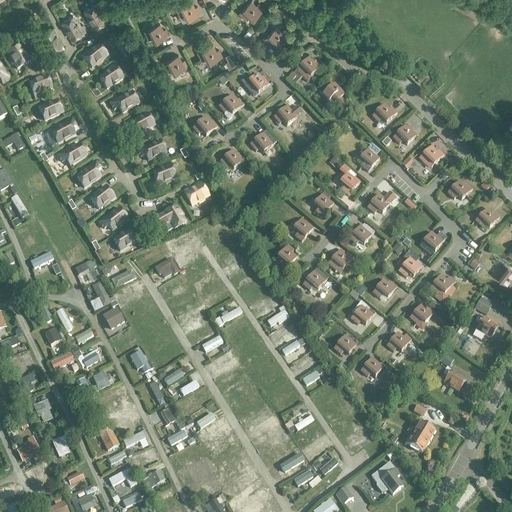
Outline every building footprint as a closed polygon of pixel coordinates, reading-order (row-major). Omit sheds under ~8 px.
[(192,1),(176,9),(180,17),(182,23),(187,21),(198,15),(201,14),(197,7),(195,8),(192,1)] [(259,3),(256,6),(251,1),(239,13),(245,20),(248,16),(253,21),(265,9),(259,3)] [(106,14),(102,16),(95,5),(84,11),(88,18),(86,19),(89,24),(91,23),(94,28),(109,20),(106,14)] [(83,25),(79,27),(73,16),(62,22),(71,39),(86,31),(83,25)] [(165,29),(163,30),(160,24),(144,31),(148,40),(152,38),(155,43),(169,36),(165,29)] [(283,30),(281,32),(276,27),(264,39),(270,45),(274,42),(278,46),(289,35),(283,30)] [(59,51),(64,48),(52,28),(41,34),(45,41),(43,42),(46,47),(48,46),(51,51),(56,47),(59,51)] [(219,50),(216,51),(213,45),(197,53),(201,61),(206,59),(208,64),(223,57),(219,50)] [(29,57),(25,59),(19,47),(7,54),(11,60),(9,61),(12,66),(14,65),(17,70),(32,62),(29,57)] [(92,69),(107,57),(99,47),(89,55),(86,52),(81,56),(92,69)] [(120,51),(125,59),(129,57),(124,49),(120,51)] [(171,69),(174,74),(185,68),(178,55),(163,63),(167,71),(171,69)] [(315,63),(314,64),(308,59),(288,79),(291,83),(293,82),(296,85),(302,78),(307,84),(313,79),(312,78),(321,69),(315,63)] [(99,80),(106,91),(122,80),(113,66),(108,69),(110,72),(99,80)] [(8,75),(5,77),(0,68),(0,80),(2,85),(11,80),(8,75)] [(255,90),(258,95),(268,87),(258,75),(245,86),(251,93),(255,90)] [(29,85),(35,101),(41,98),(39,95),(52,90),(47,78),(29,85)] [(334,106),(338,111),(346,104),(341,99),(345,96),(334,85),(322,97),(328,104),(325,107),(326,108),(324,109),(327,111),(328,110),(329,111),(332,107),(332,108),(334,106)] [(122,115),(138,105),(132,94),(116,103),(114,100),(109,103),(114,112),(118,109),(122,115)] [(239,100),(237,102),(232,96),(219,107),(225,115),(225,117),(227,120),(229,121),(232,118),(232,116),(245,107),(239,100)] [(45,122),(62,114),(57,102),(45,108),(43,104),(38,107),(45,122)] [(382,120),(386,125),(395,116),(384,105),(372,117),(378,124),(382,120)] [(297,108),(291,112),(287,107),(274,118),(280,126),(283,123),(287,127),(297,119),(296,118),(302,114),(297,108)] [(12,110),(17,118),(21,116),(16,108),(12,110)] [(137,136),(154,127),(148,116),(131,125),(130,122),(125,124),(129,133),(134,131),(137,136)] [(202,133),(206,138),(215,130),(205,118),(192,129),(198,136),(202,133)] [(51,133),(57,145),(74,136),(71,130),(76,127),(71,119),(66,122),(68,125),(51,133)] [(403,142),(407,146),(416,137),(406,127),(393,138),(400,145),(403,142)] [(260,150),(264,155),(274,146),(264,134),(250,146),(256,153),(260,150)] [(24,149),(17,135),(4,142),(5,142),(1,144),(4,150),(14,145),(18,152),(24,149)] [(148,162),(166,154),(160,143),(143,150),(142,147),(137,149),(141,158),(145,156),(148,162)] [(69,167),(86,157),(80,146),(64,155),(62,152),(57,155),(62,163),(66,161),(69,167)] [(361,168),(368,174),(380,160),(376,157),(380,153),(372,146),(360,160),(364,164),(361,168)] [(431,169),(444,157),(433,146),(419,160),(425,166),(427,165),(431,169)] [(179,153),(184,160),(188,158),(183,150),(179,153)] [(230,167),(234,172),(244,164),(234,152),(220,163),(226,170),(230,167)] [(39,157),(44,165),(48,162),(43,154),(39,157)] [(302,158),(297,162),(300,166),(305,162),(302,158)] [(402,166),(406,170),(412,164),(408,160),(402,166)] [(77,179),(84,189),(100,178),(96,173),(100,170),(95,162),(90,165),(92,168),(77,179)] [(164,184),(165,186),(171,183),(170,182),(175,179),(169,164),(164,166),(165,170),(153,174),(157,186),(164,184)] [(344,167),(339,173),(345,178),(340,184),(344,187),(341,191),(348,198),(359,184),(354,180),(356,177),(344,167)] [(0,190),(1,192),(12,186),(4,171),(0,172),(0,190)] [(465,183),(463,185),(460,182),(447,195),(453,201),(457,198),(462,202),(473,191),(465,183)] [(198,203),(199,205),(204,202),(203,201),(208,198),(200,183),(194,186),(196,190),(185,196),(191,207),(198,203)] [(90,200),(98,210),(103,207),(104,208),(109,205),(108,203),(114,199),(106,188),(90,200)] [(315,213),(322,219),(333,206),(322,196),(313,206),(317,209),(315,213)] [(378,212),(382,215),(390,206),(378,196),(367,209),(374,215),(378,212)] [(67,204),(72,212),(76,210),(71,202),(67,204)] [(180,211),(178,212),(176,207),(164,214),(165,215),(159,218),(157,215),(150,219),(157,231),(163,228),(167,234),(174,230),(174,231),(185,224),(182,218),(183,217),(180,211)] [(108,227),(112,232),(127,220),(119,210),(105,222),(103,219),(98,222),(104,230),(108,227)] [(485,226),(489,231),(498,222),(487,210),(475,223),(481,229),(485,226)] [(294,237),(301,243),(313,230),(301,220),(293,230),(297,233),(294,237)] [(366,227),(364,230),(360,227),(349,240),(356,246),(359,243),(364,246),(374,234),(366,227)] [(113,241),(120,252),(136,243),(133,237),(137,235),(133,230),(113,241)] [(440,234),(437,238),(431,234),(420,247),(427,253),(430,249),(435,253),(447,239),(440,234)] [(91,245),(96,253),(100,250),(95,243),(91,245)] [(278,266),(286,272),(297,259),(291,254),(294,251),(288,246),(277,258),(282,262),(278,266)] [(36,261),(42,274),(56,267),(47,249),(41,253),(43,257),(36,261)] [(346,255),(345,257),(339,252),(328,265),(339,275),(352,260),(346,255)] [(15,264),(10,254),(2,258),(1,256),(0,256),(0,268),(1,270),(15,264)] [(364,264),(368,268),(375,260),(370,256),(364,264)] [(409,275),(413,279),(421,269),(410,259),(398,273),(406,279),(409,275)] [(171,260),(155,270),(159,277),(162,276),(164,280),(172,275),(174,277),(179,274),(171,260)] [(499,279),(511,288),(511,286),(511,269),(504,264),(499,271),(503,274),(499,279)] [(313,289),(317,292),(328,279),(316,269),(302,286),(309,293),(313,289)] [(111,285),(115,294),(137,283),(133,274),(111,285)] [(448,278),(445,281),(440,277),(429,290),(436,297),(439,293),(448,300),(456,290),(452,287),(455,283),(448,278)] [(391,284),(389,286),(384,281),(372,294),(379,300),(382,296),(387,301),(397,289),(391,284)] [(111,305),(111,304),(115,302),(114,299),(109,302),(100,284),(92,288),(98,301),(90,304),(95,313),(103,309),(111,305)] [(475,310),(486,317),(493,306),(481,299),(475,310)] [(53,322),(43,301),(35,304),(46,326),(53,322)] [(281,314),(267,323),(271,329),(277,324),(279,326),(290,319),(285,312),(286,311),(286,312),(288,310),(285,306),(279,310),(281,314)] [(361,322),(365,326),(374,317),(362,307),(351,320),(358,326),(361,322)] [(428,310),(426,312),(421,307),(409,320),(416,326),(419,323),(424,327),(434,315),(428,310)] [(221,320),(224,325),(242,315),(239,309),(228,315),(227,313),(222,316),(224,318),(221,320)] [(116,310),(103,318),(111,332),(125,324),(116,310)] [(57,319),(66,335),(80,327),(74,315),(67,319),(64,315),(57,319)] [(482,320),(478,317),(473,325),(478,328),(475,331),(476,332),(473,337),(481,342),(484,337),(491,340),(498,329),(482,320)] [(213,323),(216,330),(224,326),(220,319),(213,323)] [(45,336),(51,347),(52,348),(57,346),(56,344),(62,341),(64,345),(66,344),(65,342),(62,334),(59,335),(57,330),(45,336)] [(298,332),(294,335),(298,342),(297,342),(301,348),(306,345),(303,340),(298,332)] [(397,350),(401,354),(409,344),(398,334),(386,348),(394,354),(397,350)] [(73,351),(78,348),(89,342),(85,337),(70,346),(73,351)] [(344,352),(349,356),(356,347),(344,337),(334,350),(341,356),(344,352)] [(201,348),(205,355),(223,345),(219,338),(201,348)] [(17,339),(1,346),(3,352),(19,345),(17,339)] [(297,343),(282,352),(285,357),(300,348),(297,343)] [(77,360),(82,357),(79,352),(80,352),(78,348),(73,351),(73,352),(75,355),(74,356),(77,360)] [(152,365),(158,374),(179,360),(173,351),(152,365)] [(82,357),(77,360),(82,369),(85,368),(86,370),(100,362),(94,352),(83,359),(82,357)] [(130,358),(137,371),(141,369),(144,374),(153,370),(149,364),(147,365),(141,352),(130,358)] [(440,363),(449,369),(454,362),(445,356),(440,363)] [(70,357),(55,366),(58,371),(73,363),(70,357)] [(371,375),(376,379),(384,369),(372,359),(361,373),(368,378),(371,375)] [(27,373),(13,360),(8,365),(14,369),(12,372),(16,375),(18,373),(23,378),(27,373)] [(164,381),(168,388),(184,378),(179,371),(164,381)] [(450,373),(450,374),(446,371),(442,377),(446,379),(443,385),(458,394),(465,382),(450,373)] [(93,378),(99,392),(110,388),(103,374),(93,378)] [(315,374),(303,381),(306,387),(319,380),(315,374)] [(34,392),(27,378),(21,381),(22,383),(20,384),(21,387),(20,388),(24,396),(28,395),(34,392)] [(94,400),(84,380),(76,384),(78,388),(77,389),(84,405),(93,401),(92,401),(94,400)] [(180,391),(184,398),(199,388),(195,382),(180,391)] [(150,387),(158,402),(163,400),(155,384),(150,387)] [(33,399),(26,402),(28,408),(35,405),(33,399)] [(47,402),(33,408),(38,419),(41,418),(43,424),(52,421),(49,412),(51,411),(47,402)] [(173,408),(166,412),(161,414),(167,427),(175,423),(180,432),(186,429),(181,420),(179,420),(173,408)] [(197,427),(200,432),(218,421),(214,416),(197,427)] [(294,428),(298,433),(314,422),(311,417),(303,422),(302,420),(298,423),(299,425),(294,428)] [(285,426),(290,434),(295,430),(290,423),(285,426)] [(404,444),(422,454),(435,432),(420,424),(412,438),(409,436),(404,444)] [(98,434),(108,453),(120,447),(110,428),(98,434)] [(187,430),(170,440),(173,445),(184,439),(189,448),(195,445),(190,436),(187,430)] [(142,434),(123,443),(126,450),(146,441),(142,434)] [(17,449),(20,456),(39,448),(34,435),(23,439),(25,446),(17,449)] [(65,437),(52,443),(59,459),(70,455),(66,444),(68,443),(65,437)] [(108,461),(111,466),(126,459),(123,453),(108,461)] [(121,475),(109,482),(112,488),(126,481),(131,489),(137,486),(132,477),(133,477),(130,470),(131,470),(128,464),(118,470),(121,475)] [(389,492),(392,497),(402,489),(396,480),(399,478),(389,464),(371,478),(376,485),(376,488),(381,494),(384,495),(389,492)] [(48,484),(40,467),(29,473),(37,490),(48,484)] [(165,482),(160,472),(151,477),(144,481),(146,485),(149,484),(151,488),(155,486),(156,487),(165,482)] [(81,473),(67,481),(63,483),(66,487),(67,487),(68,489),(70,491),(79,487),(80,488),(86,485),(81,473)] [(336,496),(343,506),(353,499),(346,489),(336,496)] [(126,510),(142,502),(138,495),(123,503),(126,510)] [(209,505),(212,511),(223,511),(225,511),(223,508),(227,505),(225,502),(226,502),(222,495),(218,498),(222,505),(219,506),(216,500),(209,505)] [(85,511),(96,507),(91,496),(77,503),(73,505),(75,511),(85,511)] [(338,511),(330,500),(324,505),(323,504),(321,506),(321,507),(314,511),(338,511)] [(21,501),(6,509),(7,511),(19,511),(19,510),(24,507),(21,501)]
